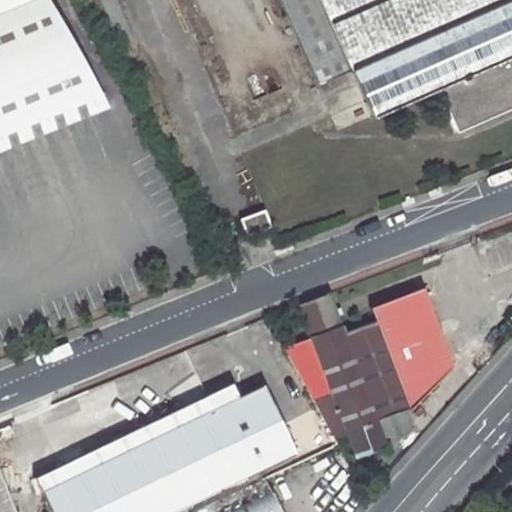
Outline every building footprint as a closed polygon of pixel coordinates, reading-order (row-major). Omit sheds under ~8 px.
[(0,0),(0,134),(100,93),(45,0),(0,0)] [(432,91),(511,56),(511,0),(279,0),(316,86),(351,71),(371,117),(432,91)] [(511,56),(432,91),(451,135),(511,108),(511,56)] [(263,211),(241,220),(248,238),(270,229),(263,211)] [(369,305),(375,318),(407,404),(449,363),(419,286),(369,305)] [(310,336),(330,390),(313,396),(333,432),(342,429),(351,450),(384,438),(387,447),(410,421),(404,405),(407,404),(375,318),(344,329),(330,292),(297,304),(310,336)] [(313,396),(330,390),(310,336),(284,348),(313,396)] [(236,395),(230,383),(35,479),(41,492),(236,395)] [(51,511),(172,511),(295,451),(261,383),(236,395),(41,492),(51,511)] [(218,511),(271,487),(267,479),(194,511),(218,511)] [(282,511),(271,487),(218,511),(282,511)]
